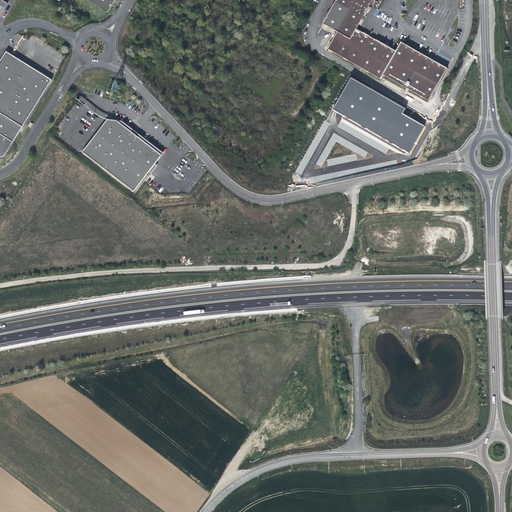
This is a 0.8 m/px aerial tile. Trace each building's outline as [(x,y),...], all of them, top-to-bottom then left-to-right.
[(115,0),(87,0),(109,12),(115,0)] [(337,0),(335,5),(362,20),(366,13),(370,7),(357,0),(337,0)] [(360,25),(362,20),(335,5),(324,24),(339,32),(351,40),(357,29),(360,25)] [(364,33),(357,29),(351,40),(339,32),(329,49),(356,65),(372,37),(370,36),(364,33)] [(384,75),(397,51),(390,48),(383,44),(372,37),(356,65),(381,79),(384,75)] [(402,42),(397,51),(384,75),(430,101),(448,69),(435,61),(428,58),(402,42)] [(0,65),(0,109),(26,125),(56,79),(9,51),(0,65)] [(350,77),(332,109),(409,153),(424,126),(403,114),(406,109),(350,77)] [(26,125),(0,109),(0,130),(16,141),(26,125)] [(143,180),(162,154),(117,120),(108,119),(83,151),(134,191),(143,180)] [(16,141),(0,130),(0,156),(6,155),(16,141)] [(307,162),(301,160),(296,173),(302,175),(307,162)]
